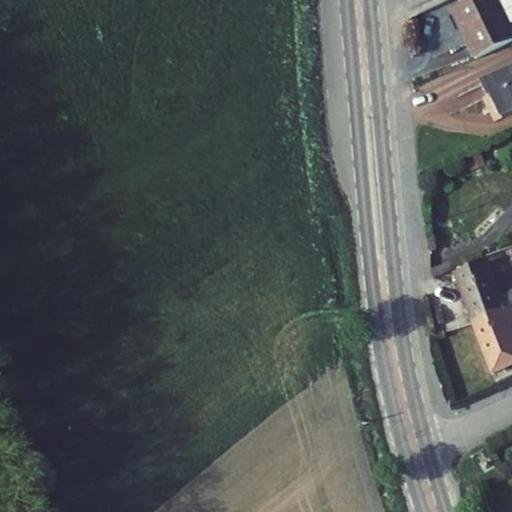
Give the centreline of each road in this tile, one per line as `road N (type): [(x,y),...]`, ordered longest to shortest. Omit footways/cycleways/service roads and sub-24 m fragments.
road 1 (primary): [(348,0),(378,334),(405,453)]
road 2 (primary): [(426,446),(398,297),(371,0)]
